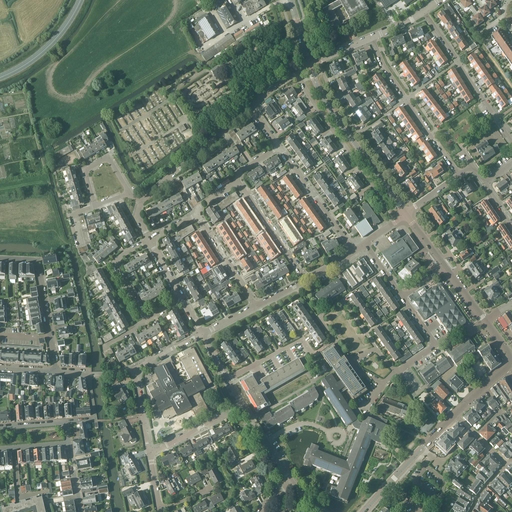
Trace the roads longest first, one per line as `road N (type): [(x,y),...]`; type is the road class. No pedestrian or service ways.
road 1 (residential): [(398,219),(296,71)]
road 2 (tertiary): [(405,214),(328,107),(308,65)]
road 3 (residential): [(181,298),(143,316),(115,261),(149,239)]
road 4 (residential): [(141,200),(250,106)]
road 5 (residential): [(376,348),(341,299),(318,316),(349,361)]
road 6 (residential): [(129,192),(107,157),(84,170),(94,206),(120,196)]
road 7 (tertiary): [(364,511),(454,415)]
road 8 (residential): [(353,251),(279,146)]
road 9 (residential): [(306,280),(237,180)]
